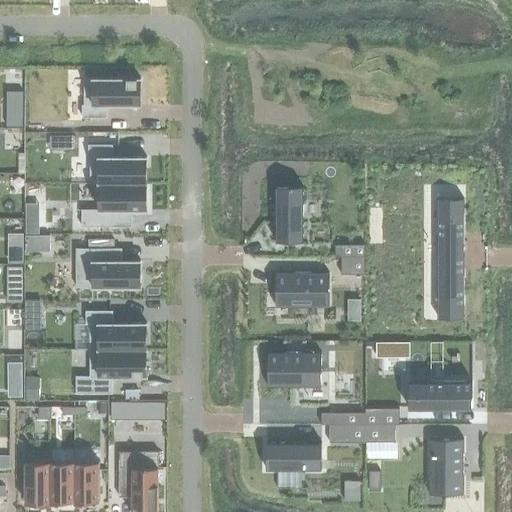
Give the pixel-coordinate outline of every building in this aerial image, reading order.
[(82,105),(82,118),(106,118),(106,106),(140,106),(140,78),(84,78),(84,105),(82,105)] [(23,115),(7,115),(7,126),(23,126),(23,115)] [(112,144),(88,144),(88,157),(90,157),(90,183),(100,183),(146,183),(146,156),(112,156),(112,144)] [(112,211),(146,210),(146,183),(100,183),(99,209),(81,209),(81,227),(112,227),(112,211)] [(276,187),(276,242),(303,242),(303,187),(276,187)] [(438,319),(463,319),(463,199),(438,199),(438,319)] [(26,224),(25,234),(39,234),(39,224),(26,224)] [(88,248),(114,248),(114,239),(88,239),(88,248)] [(337,245),(337,256),(343,256),(343,259),(364,259),(364,245),(337,245)] [(76,287),(140,288),(140,260),(116,260),(116,248),(114,248),(88,248),(76,248),(76,287)] [(8,250),(8,263),(23,263),(23,250),(8,250)] [(343,259),(343,273),(364,273),(364,259),(343,259)] [(275,272),(275,293),(288,293),(288,307),(329,307),(329,272),(275,272)] [(25,300),(25,315),(41,315),(41,300),(25,300)] [(90,323),(90,350),(146,349),(146,322),(112,322),(112,310),(86,310),(86,324),(90,323)] [(409,343),(376,343),(376,357),(409,357),(409,343)] [(146,377),(146,349),(90,350),(90,376),(76,376),(76,393),(112,393),(112,377),(146,377)] [(268,352),(268,387),(321,387),(321,352),(268,352)] [(26,376),(26,400),(39,400),(39,376),(26,376)] [(408,409),(471,409),(471,382),(408,382),(408,409)] [(8,397),(22,397),(22,387),(8,387),(8,397)] [(126,419),(126,402),(110,402),(110,419),(126,419)] [(38,407),(38,415),(38,419),(50,419),(50,407),(38,407)] [(62,415),(74,415),(74,407),(62,407),(62,415)] [(74,415),(86,415),(86,407),(74,407),(74,415)] [(365,413),(365,425),(384,425),(385,425),(395,425),(395,412),(380,412),(365,412),(365,413)] [(341,413),(341,425),(365,425),(365,413),(341,413)] [(365,425),(365,442),(384,442),(384,425),(365,425)] [(463,494),(463,439),(429,439),(429,482),(443,482),(443,494),(463,494)] [(321,443),(266,443),(266,470),(321,470),(321,443)] [(118,491),(132,491),(131,511),(157,511),(158,467),(136,467),(136,451),(118,451),(118,491)] [(25,452),(25,504),(41,504),(41,506),(50,506),(50,504),(50,452),(25,452)] [(50,452),(50,504),(52,504),(59,504),(59,502),(74,502),(74,461),(52,461),(52,452),(50,452)] [(0,455),(0,468),(10,469),(10,456),(0,455)] [(74,502),(74,504),(83,504),(83,502),(99,502),(99,461),(74,461),(74,502)] [(368,471),(368,491),(380,491),(380,471),(368,471)]
